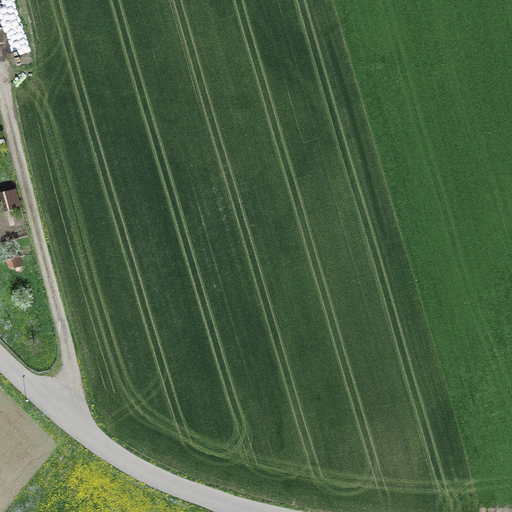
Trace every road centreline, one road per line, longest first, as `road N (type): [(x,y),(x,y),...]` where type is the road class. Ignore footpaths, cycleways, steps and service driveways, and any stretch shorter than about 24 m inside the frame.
road 1 (track): [(4,82),(71,371),(72,423)]
road 2 (unclassified): [(260,511),(137,468),(0,358)]
